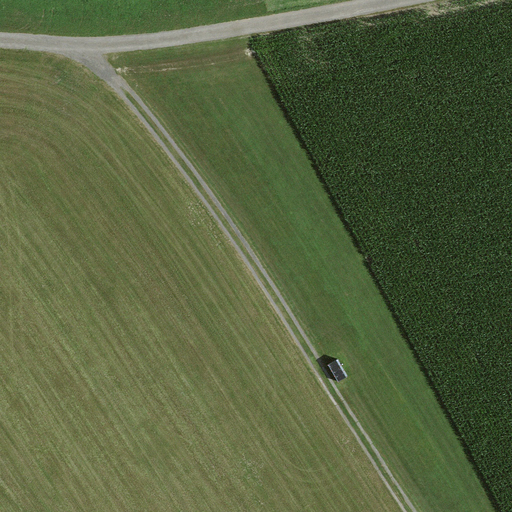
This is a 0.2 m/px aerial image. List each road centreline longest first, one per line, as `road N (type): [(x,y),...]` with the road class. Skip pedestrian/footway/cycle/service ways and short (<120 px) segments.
road 1 (track): [(63,47),(129,102),(253,263),(411,511)]
road 2 (track): [(403,0),(158,42),(0,42)]
